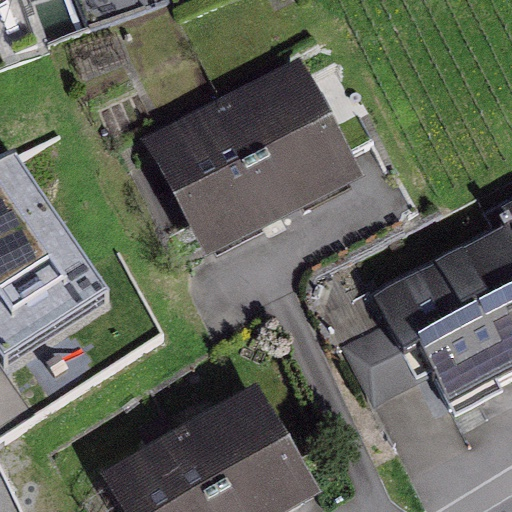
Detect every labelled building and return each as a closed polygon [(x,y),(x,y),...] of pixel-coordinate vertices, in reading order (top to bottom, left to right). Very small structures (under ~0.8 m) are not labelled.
[(307,68),(231,106),(294,232),(371,193),(307,68)] [(231,106),(155,144),(218,270),(294,232),(231,106)] [(19,133),(0,141),(0,360),(16,379),(132,297),(19,133)] [(511,246),(402,302),(459,414),(511,387),(511,246)] [(190,440),(231,511),(315,511),(328,505),(266,397),(190,440)] [(115,483),(131,511),(231,511),(190,440),(115,483)]
